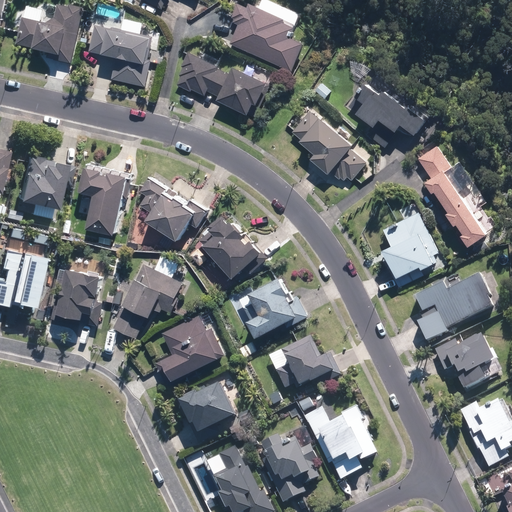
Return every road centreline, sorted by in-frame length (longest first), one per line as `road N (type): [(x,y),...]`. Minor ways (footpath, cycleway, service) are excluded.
road 1 (residential): [(439,474),(339,266),(287,199),(200,143),(0,90)]
road 2 (residential): [(0,343),(97,366),(122,385),(186,511)]
